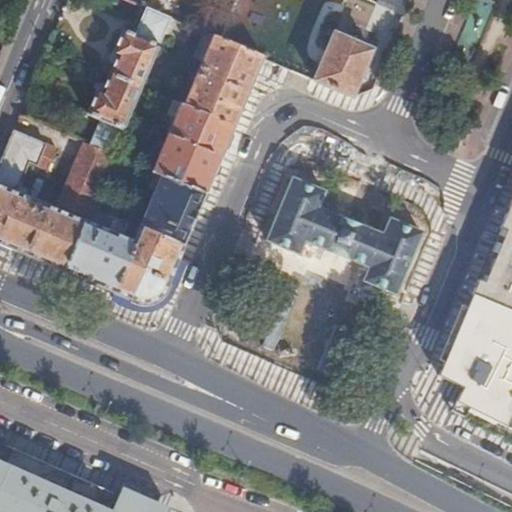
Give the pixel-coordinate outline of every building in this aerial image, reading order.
[(345,0),(311,79),(349,95),(390,0),(345,0)] [(170,18),(145,8),(134,34),(123,30),(113,54),(117,56),(109,74),(141,87),(165,31),(170,18)] [(184,39),(190,26),(170,18),(165,31),(184,39)] [(233,128),(262,59),(263,57),(219,38),(212,36),(182,105),(233,128)] [(141,87),(109,74),(101,91),(97,90),(87,114),(123,129),(128,116),(141,87)] [(221,156),(233,128),(182,105),(171,101),(166,114),(174,117),(167,133),(221,156)] [(57,149),(14,131),(0,163),(0,245),(62,271),(83,222),(35,202),(57,149)] [(205,193),(221,156),(167,133),(151,171),(161,175),(205,193)] [(112,155),(84,143),(58,204),(86,215),(89,207),(95,194),(112,155)] [(199,207),(205,193),(161,175),(139,228),(183,247),(199,207)] [(324,193),(293,179),(266,240),(298,254),(304,239),(370,267),(364,282),(395,295),(422,235),(390,221),(383,237),(317,209),(324,193)] [(95,194),(89,207),(108,215),(113,217),(118,204),(95,194)] [(511,200),(437,379),(459,389),(449,412),(511,442),(511,200)] [(86,215),(83,222),(106,232),(110,223),(105,221),(108,215),(89,207),(86,215)] [(110,223),(106,232),(121,238),(127,223),(113,217),(108,215),(105,221),(110,223)] [(83,222),(62,271),(114,293),(134,244),(132,243),(121,238),(106,232),(83,222)] [(135,235),(139,228),(134,226),(131,233),(135,235)] [(166,286),(183,247),(139,228),(135,235),(132,243),(134,244),(114,293),(123,296),(138,302),(146,302),(154,301),(159,297),(163,294),(166,286)] [(191,250),(183,247),(166,286),(163,294),(159,297),(154,301),(146,302),(138,302),(123,296),(114,293),(113,298),(118,300),(118,303),(134,310),(141,312),(145,312),(152,311),(155,310),(160,307),(166,302),(170,296),(176,284),(191,250)] [(0,448),(0,466),(48,487),(54,472),(0,448)] [(0,466),(0,511),(116,511),(111,510),(109,511),(103,511),(48,487),(0,466)] [(54,472),(48,487),(103,511),(109,511),(111,510),(116,511),(129,511),(134,501),(118,494),(116,499),(54,472)] [(129,511),(159,511),(134,501),(129,511)]
